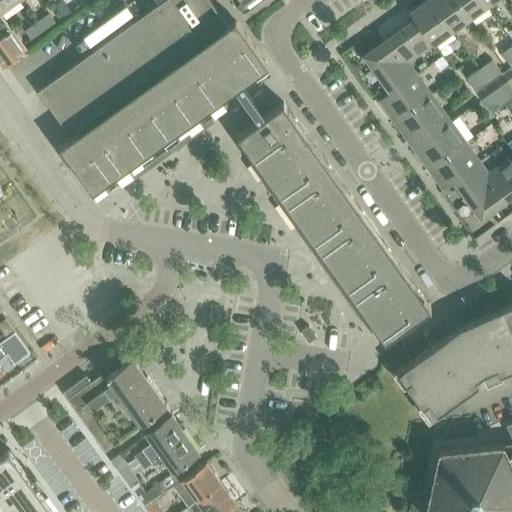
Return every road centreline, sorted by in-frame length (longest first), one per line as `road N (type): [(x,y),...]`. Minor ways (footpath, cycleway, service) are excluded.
road 1 (residential): [(311,0),(278,23),(273,40),(444,277),(460,280),(511,246)]
road 2 (residential): [(284,511),(240,450),(270,254),(165,237)]
road 3 (residential): [(0,410),(156,307),(165,237)]
road 4 (residential): [(165,237),(84,222),(0,99)]
